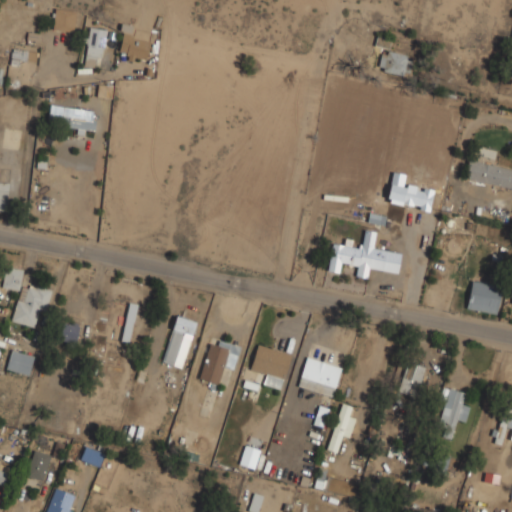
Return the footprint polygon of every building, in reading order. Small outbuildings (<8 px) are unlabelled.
[(72,31),(75,9),(54,6),(50,28),(72,31)] [(81,64),(99,67),(105,28),(87,25),(81,64)] [(126,53),(125,56),(144,61),(150,38),(122,31),(117,51),(126,53)] [(389,38),(376,37),(375,45),(388,46),(389,38)] [(403,77),(410,57),(383,47),(375,66),(403,77)] [(25,59),(26,50),(10,50),(10,65),(16,65),(17,59),(25,59)] [(110,97),(111,84),(96,83),(95,96),(110,97)] [(95,118),(70,115),(70,108),(59,107),(58,114),(46,112),(45,125),(93,130),(95,118)] [(511,187),(511,166),(467,157),(463,176),(485,181),(483,191),(498,194),(500,185),(511,187)] [(0,208),(4,209),(8,170),(0,169),(0,208)] [(443,194),(389,182),(385,199),(439,210),(443,194)] [(397,272),(400,251),(372,246),(375,231),(362,229),(359,247),(345,244),(345,245),(331,243),(326,269),(337,271),(339,262),(357,265),(355,275),(365,277),(367,267),(397,272)] [(11,320),(32,325),(36,308),(45,310),(50,288),(20,281),(23,269),(5,265),(0,286),(18,290),(11,320)] [(494,313),(501,285),(471,279),(465,307),(494,313)] [(111,337),(128,341),(137,302),(120,299),(111,337)] [(162,361),(183,367),(194,319),(173,314),(162,361)] [(88,332),(79,332),(79,322),(60,322),(59,341),(76,341),(76,337),(88,337),(88,332)] [(198,378),(217,383),(222,365),(233,368),(239,344),(218,339),(217,342),(207,339),(198,378)] [(291,353),(256,342),(248,368),(264,372),(261,383),(281,388),(291,353)] [(4,368),(27,374),(33,354),(9,348),(4,368)] [(295,385),(331,396),(341,367),(305,355),(295,385)] [(424,366),(407,360),(396,389),(414,395),(424,366)] [(468,404),(460,402),(463,391),(446,386),(436,420),(445,423),(442,435),(449,437),(454,418),(464,421),(468,404)] [(330,439),(339,442),(350,405),(340,402),(330,439)] [(501,444),(511,411),(501,407),(490,440),(501,444)] [(103,452),(84,444),(78,458),(98,466),(103,452)] [(42,480),(49,454),(32,449),(24,475),(42,480)] [(443,472),(447,456),(424,451),(420,466),(443,472)] [(479,469),(478,479),(492,481),(493,471),(479,469)] [(70,511),(76,495),(52,487),(43,511),(70,511)] [(251,511),(257,511),(262,495),(253,493),(247,511),(251,511)]
